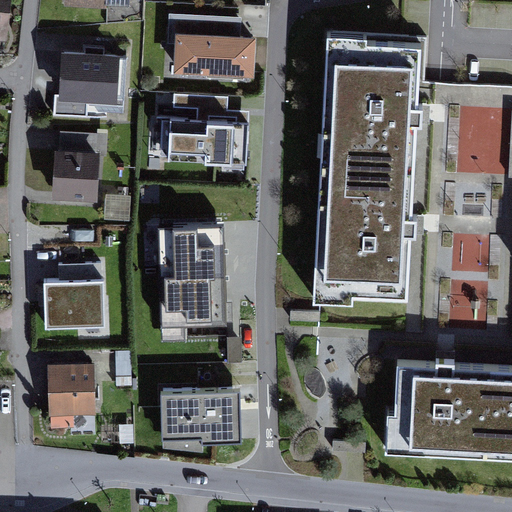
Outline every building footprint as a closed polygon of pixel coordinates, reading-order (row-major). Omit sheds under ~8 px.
[(12,0),(0,0),(0,38),(10,40),(12,0)] [(174,32),(172,73),(254,79),(256,38),(174,32)] [(403,36),(328,33),(314,282),(404,287),(408,224),(428,38),(403,36)] [(113,63),(70,60),(68,103),(111,105),(113,63)] [(170,117),(168,159),(246,167),(249,111),(228,108),(228,96),(174,93),(173,109),(197,111),(197,118),(170,117)] [(107,154),(63,153),(61,202),(106,204),(107,154)] [(108,189),(106,215),(129,217),(130,191),(108,189)] [(164,278),(165,309),(185,310),(186,323),(211,321),(210,280),(214,280),(212,248),(198,247),(196,229),(173,229),(176,279),(164,278)] [(96,273),(50,276),(53,323),(99,320),(96,273)] [(229,332),(230,359),(242,358),(240,331),(229,332)] [(511,370),(400,362),(394,449),(511,457),(511,370)] [(93,367),(49,368),(50,415),(94,415),(93,367)] [(159,394),(161,440),(199,438),(199,445),(241,442),(240,390),(159,394)]
